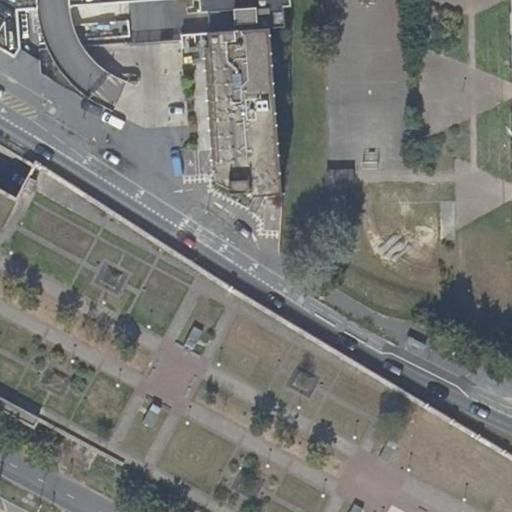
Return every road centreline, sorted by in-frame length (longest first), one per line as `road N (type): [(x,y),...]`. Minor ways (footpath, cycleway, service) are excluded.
road 1 (motorway): [(511,492),(0,166)]
road 2 (primary): [(511,420),(340,337),(0,124)]
road 3 (motorway): [(511,501),(0,230)]
road 4 (motorway): [(0,343),(224,471)]
road 5 (motorway): [(0,378),(224,471)]
